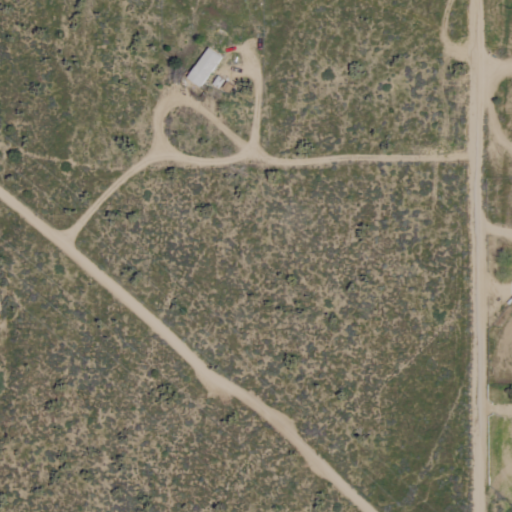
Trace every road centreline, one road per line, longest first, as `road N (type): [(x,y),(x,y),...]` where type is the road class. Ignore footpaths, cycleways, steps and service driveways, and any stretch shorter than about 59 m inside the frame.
road 1 (residential): [(478,511),(473,0)]
road 2 (track): [(475,157),(195,162),(163,140),(161,107),(176,91)]
road 3 (track): [(474,72),(511,67),(509,149),(492,123),(492,71)]
